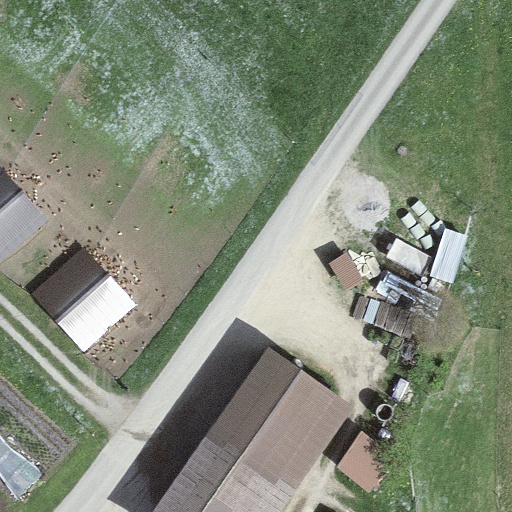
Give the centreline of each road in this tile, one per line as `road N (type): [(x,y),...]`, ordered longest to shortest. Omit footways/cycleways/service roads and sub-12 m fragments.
road 1 (unclassified): [(57,511),(186,347),(429,0)]
road 2 (track): [(127,427),(0,300)]
